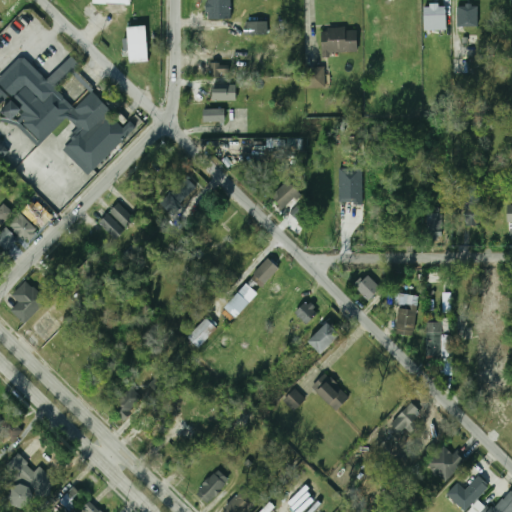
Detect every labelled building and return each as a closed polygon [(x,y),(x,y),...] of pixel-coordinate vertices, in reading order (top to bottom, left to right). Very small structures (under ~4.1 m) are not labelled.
[(93,0),(93,4),(107,4),(107,14),(126,14),(126,5),(131,5),(131,0),(93,0)] [(231,0),(206,0),(206,20),(231,20),(231,0)] [(457,26),(478,26),(478,5),(457,5),(457,26)] [(446,6),(429,6),(429,23),(446,23),(446,6)] [(268,33),(268,21),(247,21),(247,33),(268,33)] [(131,63),(150,61),(146,25),(127,27),(129,40),(123,40),(124,50),(129,50),(131,63)] [(211,43),(233,43),(233,27),(211,27),(211,43)] [(358,28),(322,28),(322,55),(358,55),(358,28)] [(0,77),(18,58),(24,58),(47,80),(71,56),(81,66),(57,90),(71,105),(88,88),(112,112),(108,115),(120,127),(124,128),(130,122),(136,128),(89,175),(59,145),(77,128),(67,118),(37,148),(1,111),(13,99),(0,86),(0,77)] [(470,58),(453,58),(453,74),(470,74),(470,58)] [(228,63),(210,63),(210,78),(228,78),(228,63)] [(305,67),(306,88),(326,88),(325,66),(305,67)] [(212,85),(212,100),(236,100),(236,85),(212,85)] [(0,105),(9,97),(0,87),(0,105)] [(203,123),(226,123),(226,109),(203,109),(203,123)] [(0,140),(0,155),(3,158),(10,151),(0,140)] [(339,168),(340,204),(364,203),(363,162),(354,162),(354,168),(339,168)] [(178,206),(197,187),(187,177),(168,196),(178,206)] [(300,193),(288,180),(272,195),(285,209),(300,193)] [(480,192),(465,192),(466,225),(480,225),(480,192)] [(24,210),(41,229),(51,220),(34,201),(24,210)] [(0,220),(3,223),(12,212),(3,204),(0,207),(0,220)] [(115,241),(134,222),(117,205),(98,223),(115,241)] [(426,238),(442,238),(442,209),(426,209),(426,238)] [(38,231),(20,213),(8,225),(26,243),(38,231)] [(0,244),(7,251),(18,239),(6,228),(0,234),(0,244)] [(232,270),(257,245),(246,234),(221,259),(232,270)] [(252,275),(264,285),(279,268),(268,258),(252,275)] [(39,286),(48,295),(62,281),(52,272),(39,286)] [(369,301),(381,288),(367,275),(355,288),(369,301)] [(491,300),(504,300),(504,280),(490,280),(491,300)] [(47,301),(26,281),(11,295),(19,303),(11,310),(24,324),(47,301)] [(257,295),(247,285),(224,308),(235,318),(257,295)] [(417,305),(417,295),(395,295),(395,305),(417,305)] [(294,313),(306,325),(318,313),(307,302),(294,313)] [(396,333),(414,335),(417,310),(398,308),(396,333)] [(470,338),(470,316),(454,316),(454,338),(470,338)] [(186,339),(196,349),(217,328),(206,318),(186,339)] [(341,335),(328,322),(308,342),(321,355),(341,335)] [(425,359),(450,359),(450,335),(441,335),(441,322),(425,322),(425,359)] [(506,391),(506,367),(489,367),(489,391),(506,391)] [(175,381),(165,370),(151,383),(161,394),(175,381)] [(312,388),(336,412),(349,399),(325,375),(312,388)] [(110,408),(122,421),(144,400),(131,387),(110,408)] [(305,400),(294,390),(284,401),(294,411),(305,400)] [(416,425),(412,420),(421,413),(412,403),(390,421),(401,436),(416,425)] [(16,416),(0,421),(0,442),(0,443),(23,435),(16,416)] [(426,464),(445,481),(463,462),(443,445),(426,464)] [(56,484),(39,467),(34,471),(18,454),(6,465),(22,481),(7,497),(22,511),(38,497),(40,499),(56,484)] [(195,493),(207,505),(230,481),(217,469),(195,493)] [(447,494),(465,511),(490,487),(479,476),(465,490),(457,483),(447,494)] [(71,511),(86,500),(75,486),(60,499),(71,511)] [(488,511),(511,511),(511,491),(507,488),(488,511)] [(247,511),(256,503),(241,489),(218,511),(247,511)] [(99,511),(89,502),(79,511),(99,511)] [(270,511),(274,508),(269,503),(261,511),(270,511)]
